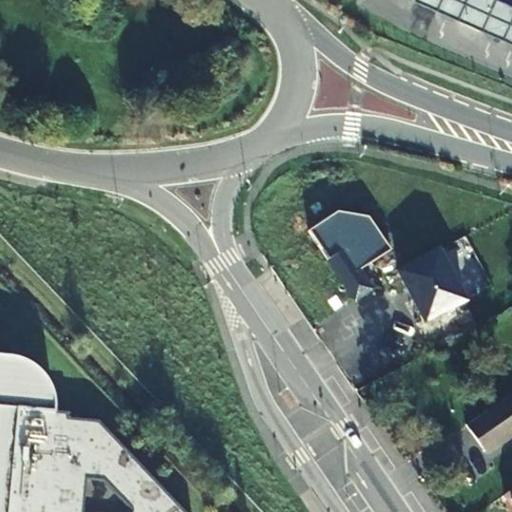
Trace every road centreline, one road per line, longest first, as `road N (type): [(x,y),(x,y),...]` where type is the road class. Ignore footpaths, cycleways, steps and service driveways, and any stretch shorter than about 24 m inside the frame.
road 1 (residential): [(511,130),(383,84),(274,8)]
road 2 (residential): [(391,511),(241,291)]
road 3 (residential): [(269,139),(353,126),(511,162)]
road 4 (unclassified): [(98,169),(175,211),(241,291)]
road 5 (tertiary): [(98,169),(249,152)]
road 6 (unclassified): [(241,291),(221,225),(249,152)]
road 7 (tertiary): [(269,139),(292,99),(297,64),(274,8)]
